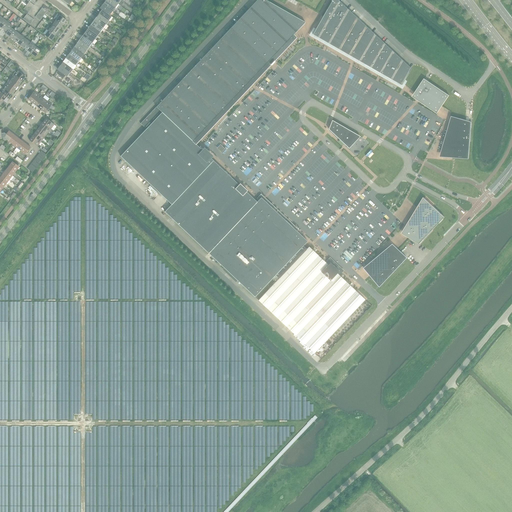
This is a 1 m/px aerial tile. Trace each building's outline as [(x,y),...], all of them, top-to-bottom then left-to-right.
[(264,0),(255,0),(246,11),(283,46),(305,22),(264,0)] [(313,34),(323,40),(343,5),(338,0),(331,0),(315,29),(312,34),(313,34)] [(106,1),(103,4),(112,11),(115,7),(106,1)] [(103,4),(100,8),(102,10),(109,15),(112,11),(103,4)] [(343,5),(323,40),(333,46),(352,13),(343,5)] [(102,10),(99,13),(108,20),(111,16),(109,15),(102,10),(100,8),(102,10)] [(246,11),(230,27),(267,62),(283,46),(246,11)] [(99,13),(96,17),(106,24),(108,20),(99,13)] [(352,13),(333,46),(349,55),(366,26),(352,13)] [(59,15),(56,20),(62,25),(66,20),(59,15)] [(96,17),(94,20),(103,27),(106,24),(96,17)] [(7,21),(2,28),(7,32),(5,33),(5,34),(12,25),(9,23),(10,22),(8,20),(7,22),(7,21)] [(56,20),(52,25),(58,30),(62,25),(56,20)] [(94,20),(91,24),(100,31),(103,27),(94,20)] [(91,24),(88,28),(97,35),(100,31),(91,24)] [(12,25),(5,34),(10,37),(17,28),(15,27),(13,29),(11,27),(12,25)] [(46,28),(48,30),(55,35),(58,30),(52,25),(50,27),(48,26),(46,28)] [(366,26),(349,55),(365,64),(379,38),(366,26)] [(230,27),(216,43),(253,78),(267,62),(230,27)] [(17,28),(10,37),(15,41),(20,35),(15,31),(17,28)] [(88,28),(85,32),(95,39),(97,35),(88,28)] [(55,35),(48,30),(44,35),(51,40),(55,35)] [(85,32),(83,35),(92,42),(95,39),(85,32)] [(20,35),(15,41),(20,45),(25,38),(20,35)] [(83,35),(80,39),(89,46),(92,42),(83,35)] [(25,38),(20,45),(25,49),(30,42),(25,38)] [(379,38),(365,64),(380,73),(393,51),(379,38)] [(80,39),(77,43),(86,50),(89,46),(80,39)] [(30,42),(25,49),(30,52),(35,46),(30,42)] [(77,43),(74,47),(83,53),(86,50),(77,43)] [(216,43),(196,64),(233,99),(253,78),(216,43)] [(35,46),(30,52),(35,56),(40,50),(35,46)] [(74,47),(72,50),(81,57),(83,53),(74,47)] [(72,50),(69,54),(78,61),(81,57),(72,50)] [(380,73),(401,85),(403,83),(411,68),(393,51),(380,73)] [(69,54),(66,58),(75,65),(78,61),(69,54)] [(66,58),(63,62),(72,68),(73,69),(76,65),(75,65),(66,58)] [(63,62),(60,65),(69,72),(72,68),(63,62)] [(196,64),(176,85),(213,120),(233,99),(196,64)] [(57,69),(58,70),(56,72),(63,78),(65,75),(67,76),(69,72),(60,65),(57,69)] [(17,70),(13,74),(21,81),(25,76),(17,70)] [(13,74),(10,79),(18,85),(21,81),(13,74)] [(414,92),(413,93),(439,110),(442,106),(449,95),(428,81),(424,79),(424,78),(416,89),(414,92)] [(10,79),(7,83),(15,89),(18,85),(10,79)] [(7,83),(3,87),(12,93),(15,89),(7,83)] [(176,85),(156,106),(193,141),(213,120),(176,85)] [(3,87),(0,91),(6,96),(6,97),(8,98),(12,93),(3,87)] [(28,99),(32,102),(38,94),(34,91),(28,99)] [(38,94),(32,102),(36,106),(43,97),(38,94)] [(43,97),(36,106),(41,109),(47,101),(43,97)] [(47,101),(41,109),(45,112),(52,104),(47,101)] [(193,141),(156,106),(140,123),(146,129),(120,156),(171,204),(213,160),(209,156),(210,156),(204,150),(203,151),(193,141)] [(466,159),(469,122),(464,120),(452,117),(440,157),(452,158),(466,159)] [(46,118),(42,122),(51,129),(54,124),(46,118)] [(328,128),(348,147),(359,136),(332,120),(328,128)] [(42,122),(39,127),(47,133),(51,129),(42,122)] [(39,127),(36,131),(44,137),(47,133),(39,127)] [(3,137),(8,140),(13,134),(8,130),(3,137)] [(36,131),(32,135),(41,142),(44,137),(36,131)] [(13,134),(8,140),(12,144),(17,137),(13,134)] [(32,135),(29,140),(37,146),(41,142),(32,135)] [(17,137),(12,144),(16,147),(22,140),(17,137)] [(22,140),(16,147),(21,150),(26,144),(22,140)] [(26,144),(21,150),(25,154),(30,147),(26,144)] [(171,204),(165,211),(164,211),(208,253),(257,202),(256,201),(246,191),(247,190),(239,183),(238,184),(213,160),(171,204)] [(12,161),(9,166),(15,171),(19,166),(12,161)] [(9,166),(5,170),(12,175),(15,171),(9,166)] [(5,170),(2,174),(9,179),(12,175),(5,170)] [(0,176),(0,179),(6,184),(9,179),(2,174),(0,176)] [(257,202),(208,253),(254,296),(272,278),(303,245),(307,241),(261,197),(257,202)] [(417,244),(442,217),(423,200),(418,209),(402,235),(417,244)] [(309,246),(306,249),(303,245),(272,278),(275,282),(258,300),(305,344),(315,353),(365,299),(356,291),(337,273),(339,271),(330,262),(328,264),(309,246)] [(378,287),(406,257),(393,245),(364,269),(369,276),(378,287)]
